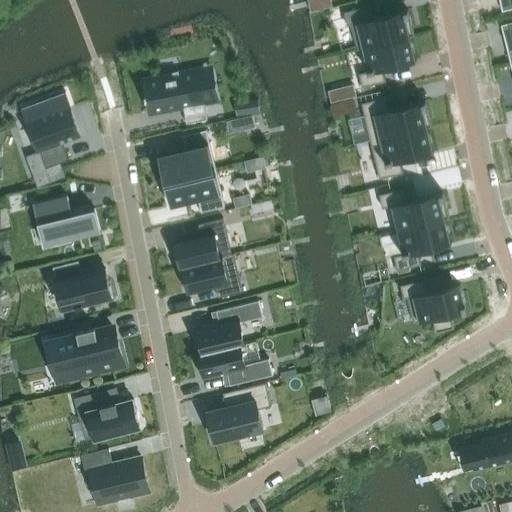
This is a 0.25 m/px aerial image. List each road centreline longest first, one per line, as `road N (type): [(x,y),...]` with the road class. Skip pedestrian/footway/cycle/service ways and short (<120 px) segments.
road 1 (residential): [(196,511),(112,108)]
road 2 (residential): [(205,511),(511,322)]
road 3 (residential): [(511,268),(489,215),(451,0)]
